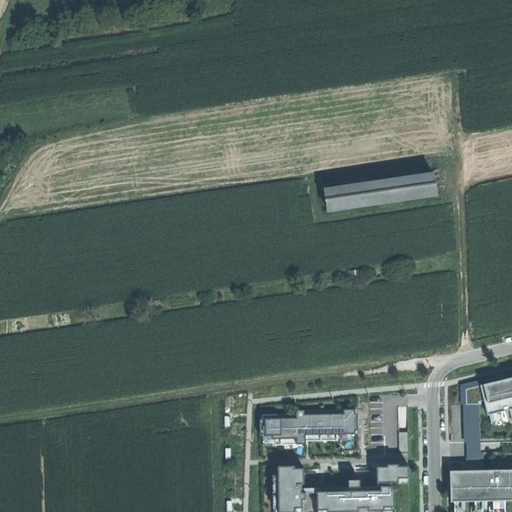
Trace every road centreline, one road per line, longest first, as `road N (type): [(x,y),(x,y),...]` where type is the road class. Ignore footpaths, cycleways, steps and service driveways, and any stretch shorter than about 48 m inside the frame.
road 1 (track): [(0,422),(427,359),(446,363)]
road 2 (track): [(467,357),(453,74)]
road 3 (residential): [(436,511),(439,370),(511,346)]
